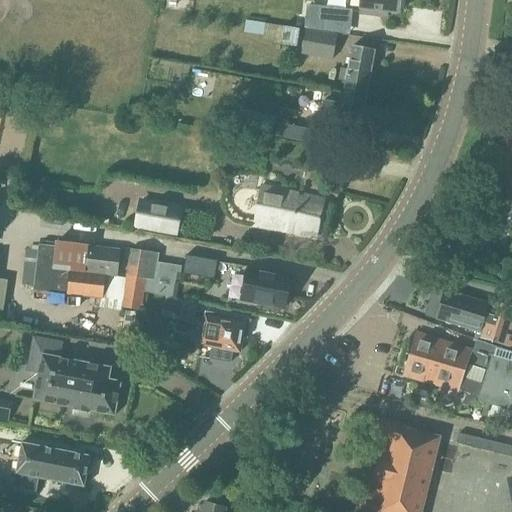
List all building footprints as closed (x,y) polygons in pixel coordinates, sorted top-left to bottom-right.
[(400,15),(401,0),(359,0),(358,10),(361,11),(360,17),(387,20),(388,14),(400,15)] [(280,42),(282,27),(252,22),(251,33),(263,35),(262,40),(280,42)] [(296,48),(299,31),(283,28),(280,46),(296,48)] [(336,36),(304,31),(301,54),(332,59),(336,36)] [(366,98),(370,79),(375,52),(351,47),(342,93),(366,98)] [(364,106),(366,98),(342,93),(339,104),(324,101),(321,119),(381,132),(385,110),(364,106)] [(255,112),(251,130),(272,134),(276,116),(255,112)] [(261,188),(253,227),(316,241),(324,201),(261,188)] [(176,237),(182,207),(139,199),(133,228),(176,237)] [(92,220),(96,204),(81,201),(77,217),(92,220)] [(120,251),(55,243),(55,248),(38,245),(37,252),(24,250),(20,286),(32,288),(32,291),(103,301),(106,277),(117,278),(120,251)] [(173,296),(178,264),(158,261),(159,253),(131,249),(122,308),(142,311),(145,292),(173,296)] [(214,280),(218,261),(186,255),(182,274),(214,280)] [(246,269),(239,300),(261,305),(261,308),(279,311),(279,309),(284,310),(290,278),(246,269)] [(437,297),(436,301),(437,301),(441,302),(441,304),(436,319),(437,319),(483,334),(482,334),(481,338),(482,339),(511,348),(511,307),(493,302),(492,306),(489,305),(489,304),(446,291),(446,290),(441,289),(440,288),(437,297)] [(192,323),(195,303),(185,301),(178,321),(192,323)] [(250,322),(217,316),(217,319),(204,317),(199,346),(212,349),(209,360),(230,364),(233,352),(240,354),(243,337),(247,338),(250,322)] [(458,392),(470,350),(419,335),(406,376),(458,392)] [(33,336),(26,372),(38,374),(33,402),(114,416),(121,382),(108,380),(111,368),(60,358),(63,342),(33,336)] [(511,353),(495,348),(477,400),(511,411),(508,429),(511,430),(511,353)] [(413,433),(408,432),(409,428),(379,420),(375,439),(382,441),(377,462),(367,459),(363,476),(373,478),(368,498),(361,496),(356,511),(419,511),(439,438),(436,437),(436,435),(414,430),(413,433)] [(511,456),(511,446),(458,433),(456,443),(511,456)] [(84,488),(90,456),(22,443),(13,487),(36,491),(38,479),(84,488)] [(288,511),(334,511),(335,511),(275,496),(273,508),(288,511)] [(224,511),(225,509),(205,503),(202,511),(224,511)]
